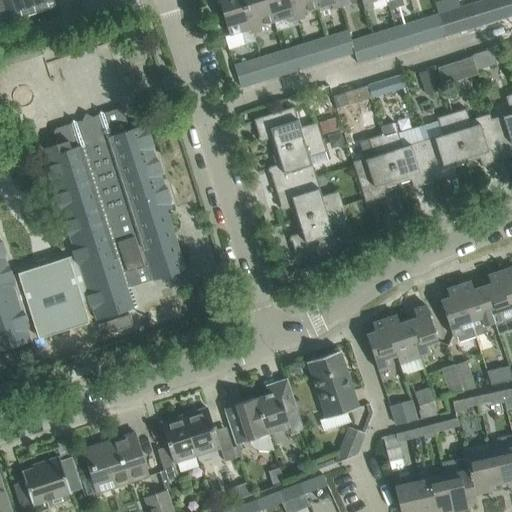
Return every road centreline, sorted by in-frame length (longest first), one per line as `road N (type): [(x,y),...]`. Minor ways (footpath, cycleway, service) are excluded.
road 1 (residential): [(273,342),(166,0)]
road 2 (residential): [(0,431),(273,342)]
road 3 (residential): [(273,342),(408,264),(511,221)]
